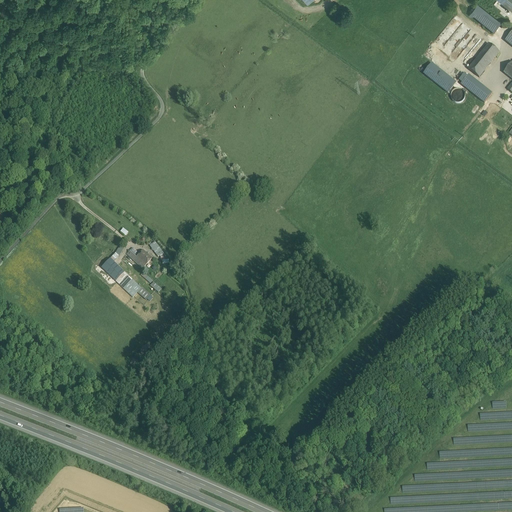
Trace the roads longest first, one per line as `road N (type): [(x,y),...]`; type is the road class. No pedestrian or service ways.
road 1 (motorway): [(259,511),(0,403)]
road 2 (track): [(197,0),(140,71),(159,96),(161,118),(73,197)]
road 3 (motorway): [(0,417),(227,511)]
road 4 (track): [(384,317),(416,252),(414,227),(432,175),(463,131)]
